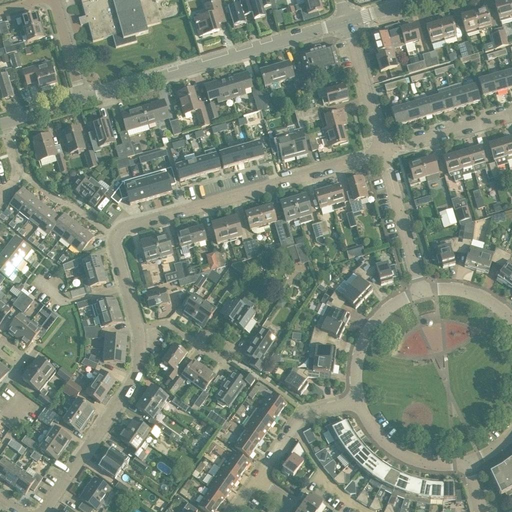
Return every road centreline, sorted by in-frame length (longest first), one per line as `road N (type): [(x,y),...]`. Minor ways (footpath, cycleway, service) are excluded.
road 1 (residential): [(381,151),(122,229),(114,238)]
road 2 (residential): [(82,100),(345,20)]
road 3 (residential): [(138,331),(128,390),(41,511)]
road 4 (residential): [(421,291),(381,151)]
road 5 (residential): [(421,291),(388,307),(366,333),(355,366),(358,402)]
road 6 (residential): [(358,402),(370,427),(401,455),(427,464),(467,462)]
road 7 (residential): [(381,151),(345,20)]
road 8 (residential): [(511,114),(381,151)]
road 9 (residential): [(358,402),(302,416),(257,479)]
